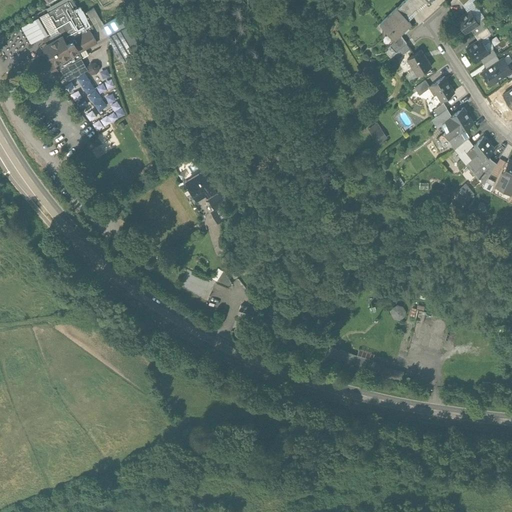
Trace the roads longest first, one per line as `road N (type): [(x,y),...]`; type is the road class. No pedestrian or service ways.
road 1 (secondary): [(430,415),(256,363),(153,304),(51,213),(0,135)]
road 2 (residential): [(511,133),(427,20)]
